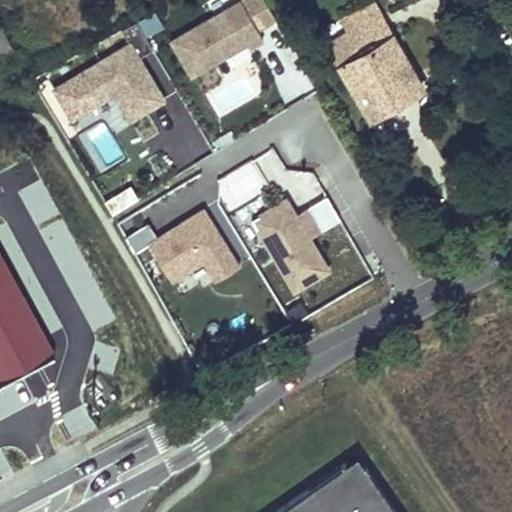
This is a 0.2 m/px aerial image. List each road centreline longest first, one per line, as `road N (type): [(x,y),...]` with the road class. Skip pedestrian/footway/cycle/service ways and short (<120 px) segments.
road 1 (primary): [(270,380),(5,511)]
road 2 (primary): [(511,253),(270,380)]
road 3 (primary): [(87,511),(200,450),(270,380)]
road 4 (unknown): [(482,268),(405,116)]
